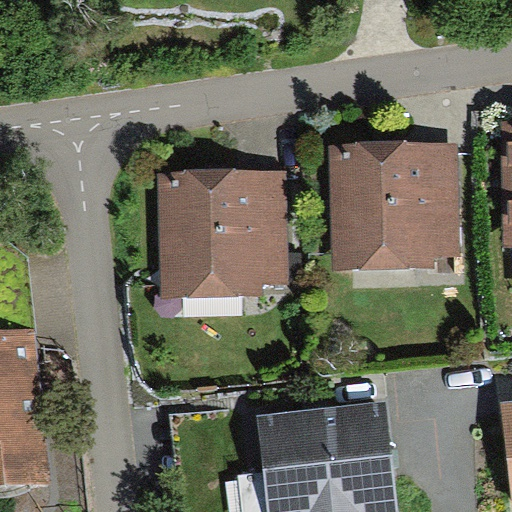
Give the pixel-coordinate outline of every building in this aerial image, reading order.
[(511,128),(503,128),(505,252),(511,252),(511,128)] [(458,147),(329,150),(332,276),(436,274),(436,262),(460,261),(458,147)] [(289,175),(158,179),(162,304),(263,301),(263,289),(292,288),(289,175)] [(0,240),(0,337),(36,333),(28,263),(0,240)] [(0,337),(0,493),(54,488),(39,333),(36,333),(0,337)] [(398,511),(386,408),(258,423),(268,511),(398,511)] [(511,411),(502,413),(511,499),(511,411)]
